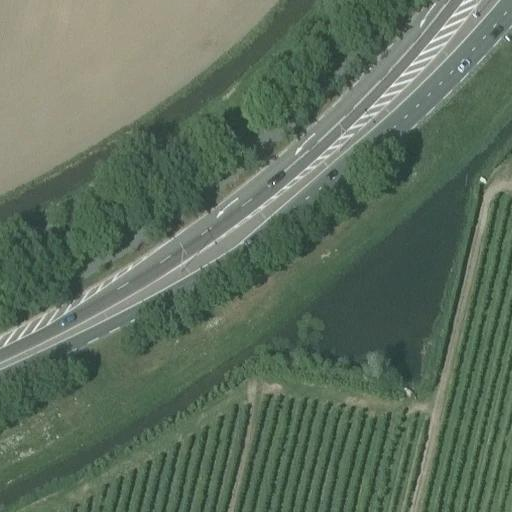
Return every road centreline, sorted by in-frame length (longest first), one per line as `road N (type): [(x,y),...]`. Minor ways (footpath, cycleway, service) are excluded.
road 1 (secondary): [(0,387),(131,321),(256,236),(412,99),(505,0)]
road 2 (secondary): [(455,0),(381,86),(240,210),(0,363)]
road 3 (unclassified): [(0,315),(67,285),(213,189),(355,61),(404,0)]
